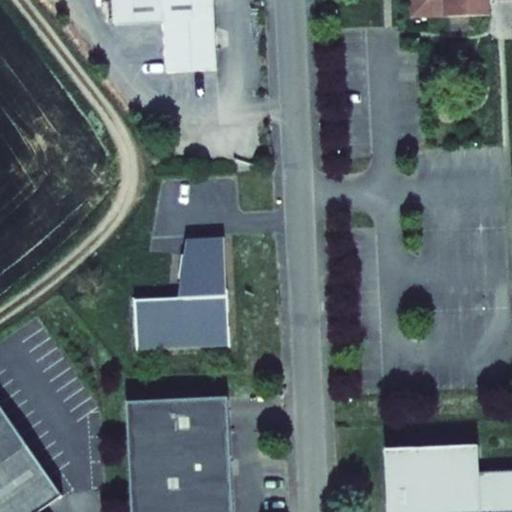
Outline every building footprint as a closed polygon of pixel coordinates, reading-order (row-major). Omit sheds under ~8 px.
[(214,0),(114,0),(116,24),(166,22),(168,72),(218,70),(214,0)] [(511,0),(409,0),(410,17),(490,15),(489,0),(511,0)] [(136,300),(138,351),(232,346),(229,289),(228,289),(226,237),(193,239),(191,255),(183,254),(180,278),(188,279),(186,298),(136,300)] [(234,511),(229,397),(128,402),(132,511),(234,511)] [(51,477),(0,402),(0,511),(40,511),(64,496),(51,477)] [(388,511),(471,511),(511,510),(511,470),(481,472),(479,445),(386,450),(388,511)] [(362,476),(352,476),(353,491),(363,491),(362,476)]
